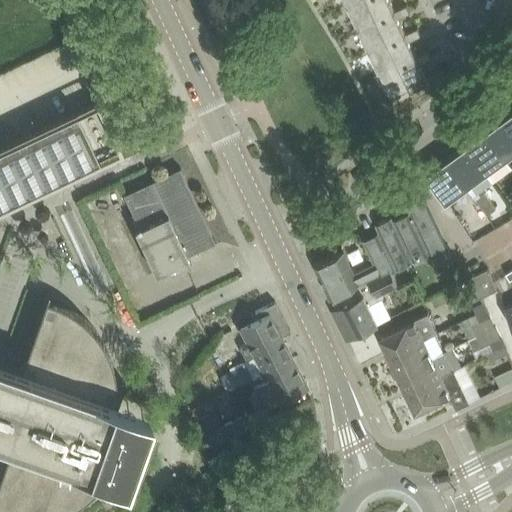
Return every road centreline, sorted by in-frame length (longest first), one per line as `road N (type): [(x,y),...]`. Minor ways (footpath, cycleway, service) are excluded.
road 1 (residential): [(278,247),(505,77)]
road 2 (tertiary): [(278,247),(162,0)]
road 3 (tertiary): [(334,372),(278,247)]
road 4 (tertiary): [(334,372),(360,491)]
road 5 (tertiary): [(386,481),(334,372)]
